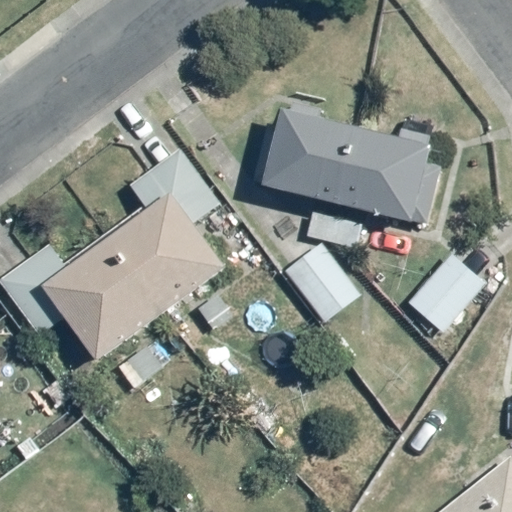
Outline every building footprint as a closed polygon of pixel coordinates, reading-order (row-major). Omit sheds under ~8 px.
[(444,146),(434,144),(440,120),(410,113),(404,137),(326,118),(328,108),(292,100),(285,127),(269,123),(254,184),(426,225),(444,146)] [(218,202),(183,153),(139,185),(154,207),(70,268),(55,247),(5,283),(42,336),(73,314),(109,363),(236,272),(197,218),(218,202)] [(365,295),(325,243),(289,271),(329,323),(365,295)] [(489,282),(454,252),(412,302),(448,331),(489,282)] [(511,511),(511,457),(443,511),(511,511)]
